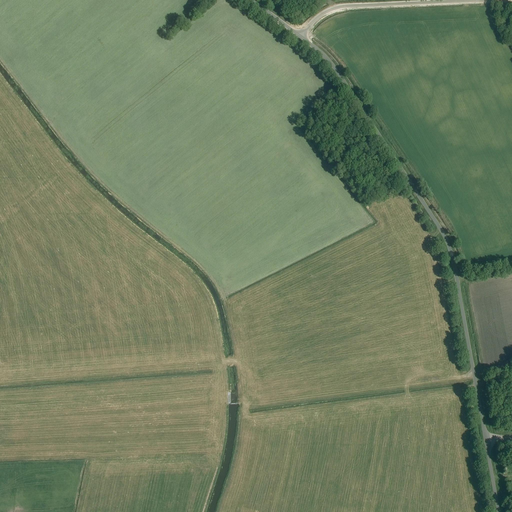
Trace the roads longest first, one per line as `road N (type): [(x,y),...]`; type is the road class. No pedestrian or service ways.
road 1 (unclassified): [(498,511),(449,246),(330,62),(299,36)]
road 2 (track): [(204,511),(227,422),(225,362),(209,295),(77,175),(0,77)]
road 3 (unclassified): [(486,0),(333,8),(299,36)]
